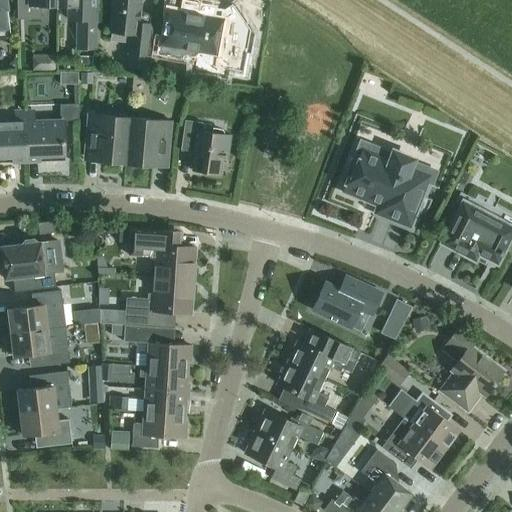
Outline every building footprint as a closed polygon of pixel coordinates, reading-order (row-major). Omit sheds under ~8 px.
[(57,5),(56,0),(28,0),(29,19),(41,19),(41,5),(57,5)] [(56,0),(57,5),(73,5),(73,19),(76,19),(75,48),(96,49),(99,0),(56,0)] [(130,33),(128,53),(148,55),(151,23),(138,22),(140,0),(112,0),(109,31),(130,33)] [(160,45),(216,55),(217,46),(225,41),(226,34),(217,20),(218,16),(211,15),(212,9),(210,6),(187,1),(183,4),(182,10),(167,7),(160,45)] [(358,92),(358,108),(380,109),(380,93),(358,92)] [(34,120),(33,110),(24,111),(26,161),(64,159),(63,119),(34,120)] [(15,121),(0,121),(0,161),(26,161),(24,111),(15,111),(15,121)] [(88,113),(85,142),(100,143),(98,161),(125,163),(129,117),(88,113)] [(129,117),(125,163),(152,165),(154,148),(168,149),(171,120),(129,117)] [(180,149),(195,151),(192,170),(219,174),(221,159),(226,160),(230,134),(201,130),(203,122),(184,119),(180,149)] [(347,167),(341,181),(346,183),(344,188),(344,189),(367,199),(369,194),(381,198),(379,203),(376,211),(383,213),(383,214),(409,224),(428,175),(408,167),(412,159),(393,151),(393,152),(388,166),(361,155),(360,155),(360,156),(354,170),(347,167)] [(497,263),(511,233),(511,225),(476,206),(475,208),(463,201),(441,242),(475,259),(478,253),(497,263)] [(54,232),(53,221),(37,222),(38,233),(54,232)] [(155,261),(154,277),(193,279),(193,277),(197,275),(197,266),(194,264),(194,262),(193,262),(194,246),(171,245),(172,231),(131,227),(128,254),(149,256),(149,261),(155,261)] [(33,237),(24,239),(22,244),(0,246),(4,278),(12,277),(14,291),(55,286),(53,271),(58,270),(54,240),(40,242),(40,241),(38,242),(33,237)] [(97,271),(107,271),(102,255),(96,255),(97,271)] [(193,279),(154,277),(153,293),(147,293),(147,298),(125,296),(124,324),(158,327),(166,327),(167,311),(190,313),(191,297),(192,297),(192,294),(196,292),(196,283),(193,281),(193,279)] [(349,326),(350,325),(360,329),(367,313),(371,315),(381,292),(353,279),(347,292),(339,288),(325,281),(312,309),(349,326)] [(99,305),(108,305),(108,288),(99,288),(99,305)] [(32,306),(8,309),(10,332),(65,325),(61,289),(31,293),(32,306)] [(100,323),(111,323),(112,309),(99,308),(99,315),(100,323)] [(148,342),(147,365),(187,368),(187,361),(190,358),(191,345),(173,344),(157,343),(158,327),(124,324),(123,341),(148,342)] [(39,365),(69,362),(66,338),(48,340),(46,328),(65,326),(65,325),(10,332),(13,355),(38,352),(39,365)] [(297,340),(287,362),(323,379),(329,366),(340,371),(342,367),(351,371),(360,352),(309,328),(302,342),(297,340)] [(440,389),(467,409),(480,391),(484,395),(502,371),(470,346),(471,344),(472,345),(473,343),(455,330),(454,331),(455,332),(444,346),(460,358),(451,369),(454,372),(440,389)] [(386,355),(376,368),(399,385),(408,372),(386,355)] [(302,409),(331,422),(337,411),(324,405),(328,397),(317,391),(323,379),(287,362),(277,383),(307,398),(302,409)] [(145,388),(185,391),(187,368),(147,365),(140,365),(139,376),(146,376),(145,388)] [(38,386),(17,389),(20,412),(55,408),(71,406),(67,370),(37,374),(38,386)] [(184,413),(185,391),(145,388),(144,410),(184,413)] [(422,392),(415,401),(410,397),(398,413),(403,417),(444,448),(458,429),(438,414),(443,408),(422,392)] [(56,420),(55,408),(20,412),(23,435),(44,433),(45,446),(71,443),(68,418),(56,420)] [(317,444),(323,431),(309,425),(313,418),(302,412),(298,420),(290,416),(288,420),(265,409),(255,431),(291,447),(297,435),(317,444)] [(184,413),(144,410),(143,423),(133,422),(131,445),(157,447),(158,435),(185,437),(186,423),(183,420),(184,413)] [(409,452),(429,467),(444,448),(403,417),(381,446),(402,462),(409,452)] [(111,429),(110,448),(128,449),(129,430),(111,429)] [(275,467),(270,477),(295,489),(300,478),(292,474),(296,465),(285,460),(291,447),(255,431),(244,452),(275,467)] [(376,449),(360,470),(376,482),(369,492),(396,511),(411,492),(387,474),(395,463),(376,449)] [(308,489),(324,501),(335,485),(319,474),(308,489)] [(293,500),(302,505),(309,492),(300,487),(293,500)] [(396,511),(369,492),(362,501),(353,495),(352,497),(342,490),(334,500),(331,498),(323,509),(327,511),(396,511)]
